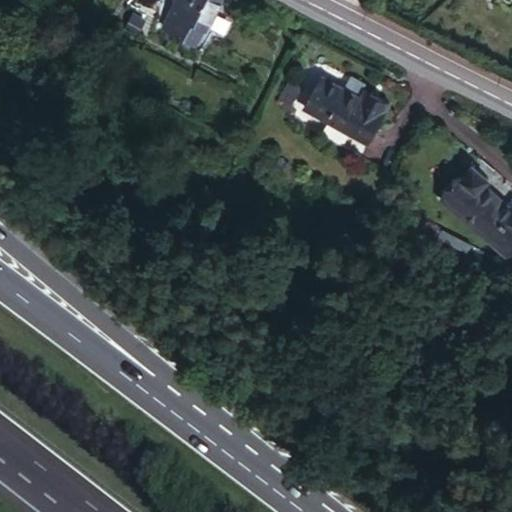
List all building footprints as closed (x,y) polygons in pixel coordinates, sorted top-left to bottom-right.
[(211,0),(169,0),(163,13),(168,16),(162,28),(185,39),(190,27),(197,30),(211,0)] [(131,11),(123,25),(136,31),(142,17),(131,11)] [(366,100),(355,94),(316,74),(299,109),(362,141),(384,97),(370,91),(366,100)] [(359,85),(355,94),(366,100),(370,91),(359,85)] [(482,177),(467,163),(461,169),(435,198),(500,254),(511,240),(511,209),(510,211),(477,183),(482,177)]
